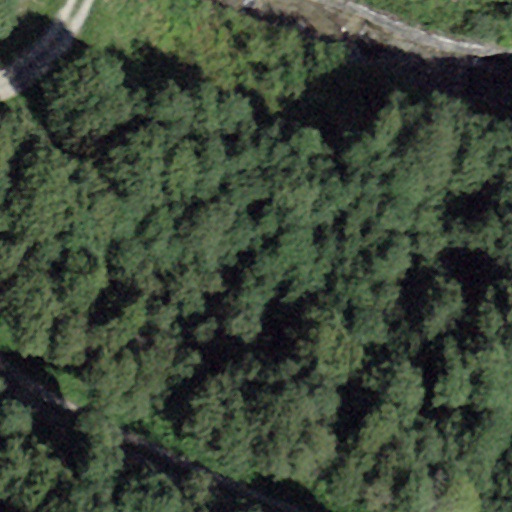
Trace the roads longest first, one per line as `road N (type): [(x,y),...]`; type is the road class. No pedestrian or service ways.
road 1 (track): [(273,511),(105,450),(0,381)]
road 2 (track): [(0,88),(68,30),(80,0)]
